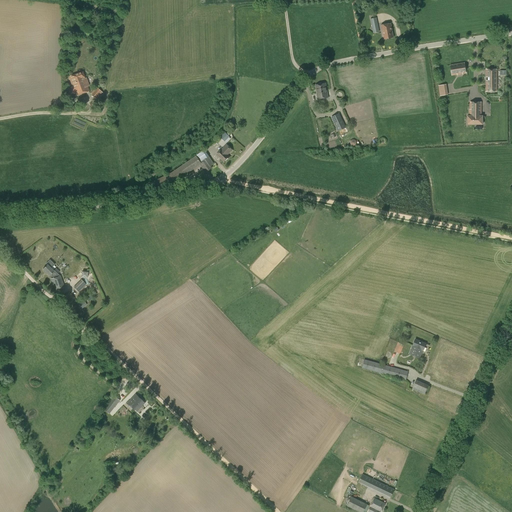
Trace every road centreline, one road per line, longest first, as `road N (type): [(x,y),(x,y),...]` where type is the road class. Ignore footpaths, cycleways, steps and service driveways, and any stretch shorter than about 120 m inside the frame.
road 1 (unclassified): [(0,213),(104,205),(224,179),(320,67),(511,32)]
road 2 (track): [(278,511),(0,245)]
road 3 (track): [(224,179),(511,238)]
road 4 (unclassified): [(422,511),(511,325)]
